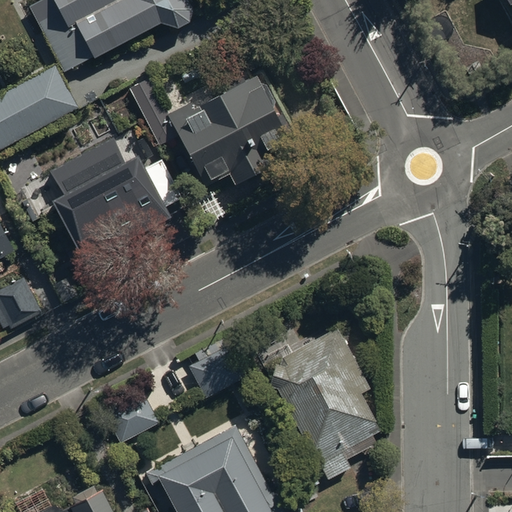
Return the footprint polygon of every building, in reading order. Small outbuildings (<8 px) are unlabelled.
[(33,0),(29,2),(62,67),(159,19),(178,25),(189,17),(191,5),(188,0),(33,0)] [(55,68),(0,97),(0,151),(77,110),(55,68)] [(153,146),(179,132),(203,179),(247,156),(254,169),(274,159),(257,126),(279,114),(256,70),(243,77),(241,73),(167,112),(147,74),(128,85),(143,113),(137,116),(153,146)] [(108,138),(50,169),(62,191),(49,198),(82,260),(168,213),(162,202),(178,194),(158,157),(141,166),(133,152),(120,159),(108,138)] [(51,175),(35,139),(0,154),(0,175),(8,194),(51,175)] [(0,255),(13,248),(0,222),(0,255)] [(23,275),(0,286),(0,319),(3,326),(10,322),(11,325),(41,309),(23,275)] [(276,384),(327,477),(351,464),(347,456),(376,440),(371,431),(381,425),(361,389),(369,385),(336,326),(278,361),(273,360),(269,382),(276,384)] [(190,363),(205,395),(244,376),(224,336),(195,351),(199,359),(190,363)] [(106,416),(119,441),(159,419),(146,395),(106,416)] [(285,511),(235,419),(145,469),(153,485),(161,481),(178,511),(285,511)] [(319,481),(306,457),(290,466),(303,490),(319,481)] [(151,511),(147,502),(127,511),(117,511),(104,484),(69,502),(66,494),(29,511),(151,511)]
